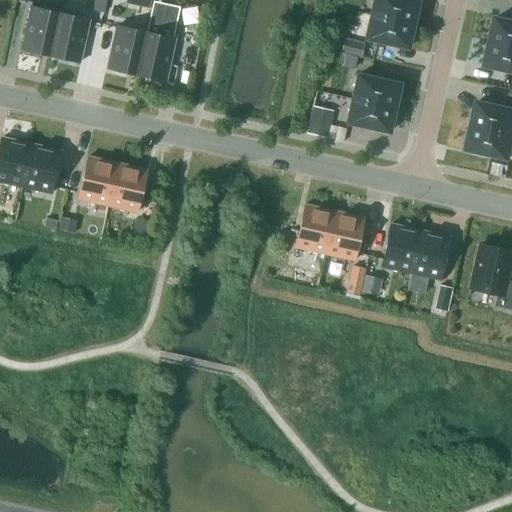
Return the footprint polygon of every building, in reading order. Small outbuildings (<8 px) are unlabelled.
[(93,0),(92,8),(104,11),(106,0),(93,0)] [(146,32),(136,74),(166,81),(175,38),(173,38),(180,6),(153,0),(146,32)] [(374,0),(371,15),(413,24),(417,0),(374,0)] [(117,25),(107,68),(136,74),(146,32),(145,31),(151,8),(140,5),(134,29),(117,25)] [(21,49),(50,55),(60,12),(31,6),(21,49)] [(80,62),(89,19),(60,12),(50,55),(80,62)] [(371,15),(366,39),(407,48),(413,24),(371,15)] [(511,20),(496,17),(491,41),(511,45),(511,20)] [(364,42),(344,38),(341,52),(361,57),(364,42)] [(511,70),(511,45),(491,41),(485,65),(511,70)] [(344,54),(342,66),(354,69),(357,57),(344,54)] [(357,75),(352,98),(394,108),(399,84),(357,75)] [(389,132),(394,108),(352,98),(347,122),(389,132)] [(511,108),(477,101),(472,125),(511,133),(511,108)] [(330,125),(332,116),(312,111),(307,133),(343,141),(346,128),(330,125)] [(509,158),(511,142),(511,133),(472,125),(467,149),(509,158)] [(0,144),(0,181),(22,186),(31,143),(2,137),(0,144)] [(51,193),(60,150),(31,143),(22,186),(51,193)] [(78,199),(107,205),(117,162),(88,156),(78,199)] [(493,159),(490,171),(506,175),(509,163),(493,159)] [(117,162),(107,205),(137,212),(146,169),(117,162)] [(295,247),(324,254),(334,211),(305,204),(295,247)] [(354,260),(363,217),(334,211),(324,254),(354,260)] [(61,215),(59,229),(73,232),(76,218),(61,215)] [(57,220),(45,217),(44,226),(56,228),(57,220)] [(381,266),(410,273),(420,230),(391,223),(381,266)] [(440,279),(449,236),(420,230),(410,273),(440,279)] [(511,250),(481,243),(470,288),(496,294),(494,305),(511,309),(511,281),(506,280),(511,251),(511,250)] [(352,265),(349,279),(363,282),(366,268),(352,265)] [(295,268),(291,283),(307,287),(310,271),(295,268)] [(365,275),(362,291),(379,294),(382,278),(365,275)] [(440,285),(435,308),(447,311),(452,288),(440,285)]
